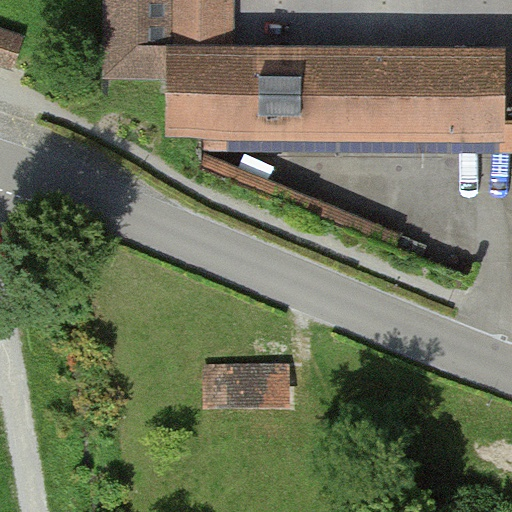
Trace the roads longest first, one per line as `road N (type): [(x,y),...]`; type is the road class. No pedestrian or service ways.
road 1 (tertiary): [(511,370),(128,209),(0,165)]
road 2 (track): [(41,511),(0,314)]
